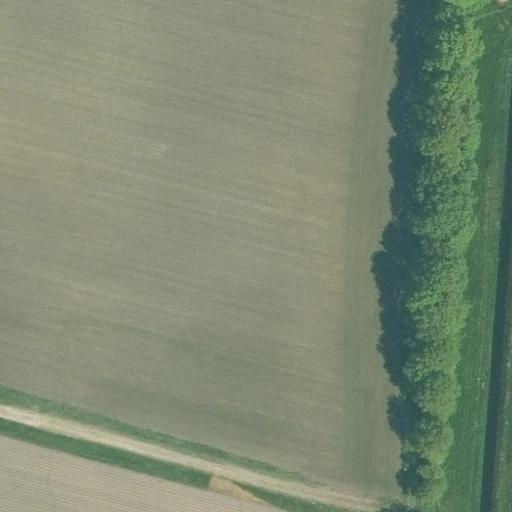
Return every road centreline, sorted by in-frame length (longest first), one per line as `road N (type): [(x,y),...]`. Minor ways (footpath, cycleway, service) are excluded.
road 1 (track): [(453,0),(410,511)]
road 2 (unclassified): [(379,511),(19,418)]
